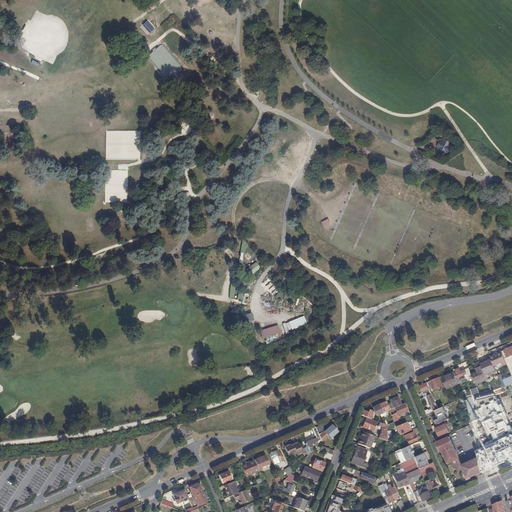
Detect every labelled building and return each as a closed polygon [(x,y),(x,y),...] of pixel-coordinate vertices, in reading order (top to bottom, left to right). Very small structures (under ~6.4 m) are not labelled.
[(147,21),(142,25),(149,33),(154,29),(147,21)] [(438,149),(447,154),(452,145),(443,140),(438,149)] [(252,259),(256,256),(248,245),(244,248),(252,259)] [(255,262),(247,269),(252,276),(261,269),(255,262)] [(247,269),(241,273),(247,280),(252,276),(247,269)] [(278,292),(273,286),(268,290),(274,296),(278,292)] [(251,314),(243,315),(245,323),(253,321),(251,314)] [(303,316),(288,323),(291,331),(306,324),(303,316)] [(277,326),(259,331),(262,339),(264,338),(276,334),(280,333),(277,326)] [(276,334),(264,338),(266,346),(275,342),(274,338),(277,337),(276,334)] [(511,356),(511,348),(505,351),(502,353),(508,365),(511,375),(511,356)] [(496,355),(491,357),(494,366),(502,363),(503,367),(508,365),(502,353),(496,356),(496,355)] [(482,355),(478,357),(480,363),(486,377),(487,380),(491,391),(506,387),(499,372),(495,373),(494,370),(490,371),(489,368),(488,369),(482,355)] [(478,370),(471,373),(473,377),(475,382),(486,377),(480,363),(476,365),(478,370)] [(455,375),(459,385),(460,385),(466,382),(464,376),(467,375),(465,371),(461,373),(460,370),(456,371),(457,374),(455,375)] [(499,372),(506,387),(511,386),(511,385),(511,375),(503,379),(499,372)] [(455,373),(443,378),(448,389),(459,385),(455,375),(455,373)] [(444,387),(440,378),(433,381),(428,383),(431,390),(434,389),(434,391),(444,387)] [(431,390),(428,383),(420,387),(425,398),(428,397),(432,395),(431,390)] [(464,396),(465,398),(480,394),(478,389),(471,391),(472,392),(464,396)] [(511,458),(511,428),(499,399),(496,400),(494,393),(475,398),(479,407),(474,409),(487,436),(491,434),(493,439),(485,443),(486,446),(474,450),(483,473),(511,458)] [(429,411),(424,413),(425,416),(439,410),(432,395),(428,397),(434,410),(430,412),(429,411)] [(391,404),(387,406),(389,411),(395,408),(402,405),(398,397),(390,401),(391,404)] [(465,398),(448,406),(449,408),(466,401),(465,398)] [(386,403),(379,406),(383,414),(389,411),(387,406),(386,403)] [(408,412),(404,404),(402,405),(395,408),(398,416),(403,414),(405,413),(408,412)] [(379,406),(373,408),(376,417),(383,414),(379,406)] [(368,413),(363,411),(362,416),(371,420),(373,413),(369,411),(368,413)] [(391,416),(394,423),(400,420),(400,419),(398,420),(396,414),(391,416)] [(376,423),(366,419),(363,428),(373,432),(376,423)] [(450,433),(446,425),(443,426),(442,423),(435,426),(440,437),(450,433)] [(417,428),(415,424),(410,426),(410,427),(405,429),(405,430),(401,432),(399,425),(395,427),(396,429),(392,431),(393,434),(392,434),(393,435),(394,435),(395,438),(417,428)] [(322,425),(316,428),(322,442),(322,443),(322,442),(328,437),(331,440),(337,433),(335,431),(333,428),(331,426),(325,431),(322,425)] [(316,428),(312,430),(316,438),(315,439),(318,445),(322,442),(316,428)] [(375,437),(363,433),(361,438),(363,438),(361,441),(360,441),(359,445),(370,449),(375,437)] [(415,437),(413,433),(405,436),(409,445),(417,441),(415,436),(415,437)] [(450,437),(437,443),(440,449),(441,453),(444,451),(449,464),(459,459),(450,437)] [(313,451),(314,449),(317,446),(316,442),(314,443),(313,441),(306,444),(307,447),(310,452),(313,451)] [(302,454),(297,443),(290,446),(289,445),(284,448),(288,457),(296,454),(297,456),(302,454)] [(409,446),(413,456),(418,454),(413,444),(409,446)] [(409,446),(401,450),(405,462),(413,458),(414,458),(413,456),(409,446)] [(363,462),(367,451),(357,448),(351,463),(365,468),(367,464),(363,462)] [(278,452),(269,455),(273,465),(284,461),(282,457),(280,457),(279,455),(278,452)] [(418,470),(419,469),(428,465),(423,454),(414,458),(413,458),(418,470)] [(257,460),(254,461),(254,463),(258,472),(262,470),(261,469),(266,467),(266,466),(269,465),(265,456),(262,458),(262,459),(258,460),(257,460)] [(483,473),(476,457),(474,458),(481,474),(483,473)] [(401,464),(405,473),(406,475),(418,470),(413,458),(405,462),(401,464)] [(470,460),(475,475),(478,475),(481,474),(474,458),(470,460)] [(315,459),(313,465),(313,466),(312,468),(322,472),(325,463),(315,459)] [(459,465),(466,480),(474,477),(474,476),(475,475),(470,460),(459,465)] [(245,465),(241,466),(245,477),(258,472),(254,463),(245,466),(245,465)] [(423,479),(437,473),(432,463),(428,465),(419,469),(421,474),(419,475),(419,477),(421,476),(423,479)] [(292,473),(290,467),(284,470),(287,478),(290,475),(292,473)] [(311,470),(311,469),(305,467),(301,476),(316,482),(319,474),(311,470)] [(410,485),(418,504),(421,502),(419,496),(417,492),(413,483),(418,481),(422,479),(423,479),(421,476),(419,477),(419,475),(421,474),(419,469),(418,470),(406,475),(409,484),(410,485)] [(359,472),(357,471),(356,475),(361,477),(360,478),(369,482),(369,485),(372,486),(376,482),(378,480),(361,473),(359,472)] [(219,476),(222,484),(232,480),(229,472),(219,476)] [(357,480),(339,473),(338,476),(342,477),(341,480),(350,484),(352,485),(354,486),(357,480)] [(399,488),(405,485),(409,484),(406,475),(405,473),(394,478),(399,488)] [(290,475),(287,478),(285,480),(284,481),(291,484),(294,476),(290,475)] [(383,499),(386,504),(393,501),(388,490),(382,475),(378,480),(376,482),(381,493),(383,493),(385,497),(386,498),(383,499)] [(427,489),(428,494),(437,490),(435,484),(432,485),(431,480),(424,483),(427,489)] [(234,482),(224,486),(229,498),(233,496),(234,495),(239,493),(234,482)] [(348,485),(340,482),(337,489),(345,493),(348,485)] [(261,484),(258,485),(252,488),(254,492),(259,490),(262,497),(266,496),(266,495),(268,495),(265,488),(263,489),(263,487),(261,484)] [(193,497),(202,493),(199,486),(197,485),(189,488),(193,497)] [(286,494),(291,496),(295,487),(289,485),(287,491),(286,494)] [(354,490),(364,494),(367,491),(354,486),(352,485),(351,488),(354,490)] [(388,490),(393,501),(399,499),(394,488),(388,490)] [(419,496),(421,502),(430,498),(428,494),(427,489),(422,492),(421,490),(417,492),(419,496)] [(186,495),(184,490),(172,495),(176,505),(186,500),(184,495),(186,495)] [(245,491),(239,493),(234,495),(236,501),(237,500),(240,506),(250,502),(245,491)] [(207,504),(202,493),(193,497),(197,506),(197,508),(207,504)] [(333,497),(330,495),(323,511),(388,511),(388,509),(386,504),(371,511),(371,509),(367,511),(339,511),(340,511),(342,508),(339,507),(342,500),(339,499),(333,497)] [(303,511),(304,508),(307,502),(297,498),(293,508),(301,511),(303,511)] [(273,511),(280,511),(283,505),(269,499),(269,502),(271,503),(271,504),(275,505),(274,506),(276,507),(275,508),(273,507),(271,511),(274,511),(273,511)] [(504,511),(503,503),(493,507),(494,511),(504,511)]
